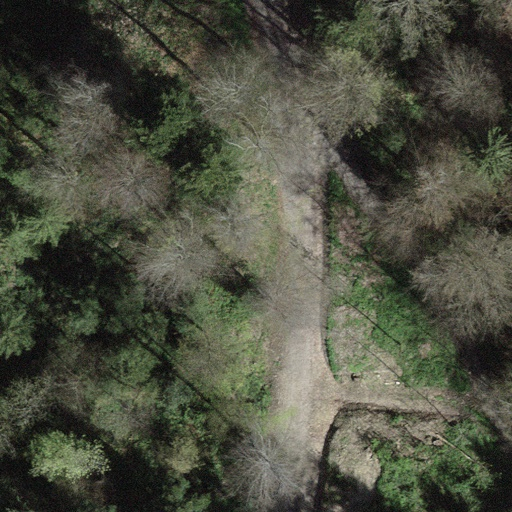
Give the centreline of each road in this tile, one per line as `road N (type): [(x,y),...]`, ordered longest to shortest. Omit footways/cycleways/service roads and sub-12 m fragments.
road 1 (track): [(302,206),(422,366),(509,511)]
road 2 (track): [(276,511),(294,421),(302,206)]
road 3 (track): [(302,206),(272,0)]
